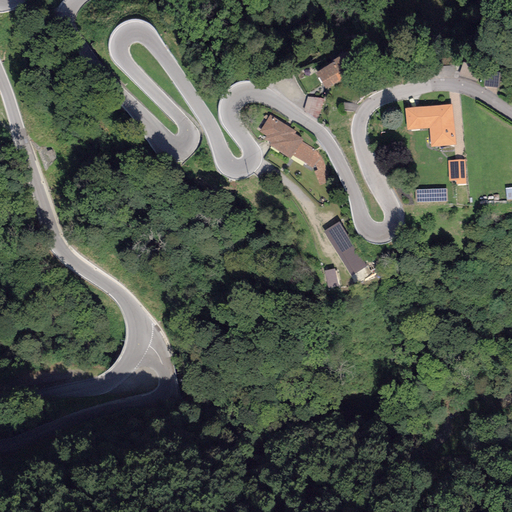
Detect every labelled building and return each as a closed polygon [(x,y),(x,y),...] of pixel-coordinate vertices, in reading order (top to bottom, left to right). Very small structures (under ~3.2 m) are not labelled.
[(350,78),(338,61),(316,75),(327,92),(350,78)] [(480,69),(463,64),(459,76),(477,82),(480,69)] [(500,74),(485,72),(484,87),(499,89),(500,74)] [(323,100),(308,98),(304,111),(317,120),(323,100)] [(452,106),(405,111),(407,132),(430,129),(432,148),(456,145),(452,106)] [(296,132),(271,117),(260,133),(267,138),(264,141),(271,146),(269,148),(290,162),(294,157),(312,169),(320,186),(326,182),(327,167),(318,152),(294,135),(296,132)] [(465,161),(449,162),(450,185),(466,184),(465,161)] [(446,190),(415,191),(416,204),(447,202),(446,190)] [(341,222),(325,231),(352,275),(367,266),(341,222)] [(337,282),(335,266),(325,267),(327,284),(337,282)]
